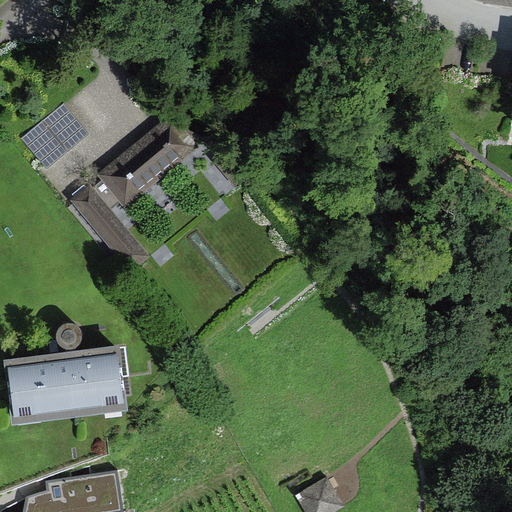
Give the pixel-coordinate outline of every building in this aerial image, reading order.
[(168,118),(99,177),(128,210),(196,151),(168,118)] [(85,189),(70,200),(125,269),(139,258),(85,189)] [(124,410),(117,354),(8,368),(16,425),(124,410)] [(122,511),(118,476),(25,487),(27,511),(122,511)] [(327,479),(295,496),(303,511),(341,511),(345,510),(327,479)]
